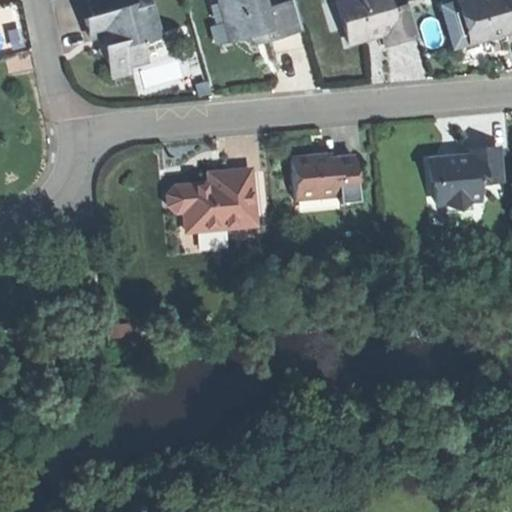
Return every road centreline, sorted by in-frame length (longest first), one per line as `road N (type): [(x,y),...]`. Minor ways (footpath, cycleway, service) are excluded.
road 1 (residential): [(511,96),(136,123),(83,138)]
road 2 (residential): [(38,0),(56,98),(83,138)]
road 3 (residential): [(83,138),(67,186),(37,213),(0,224)]
